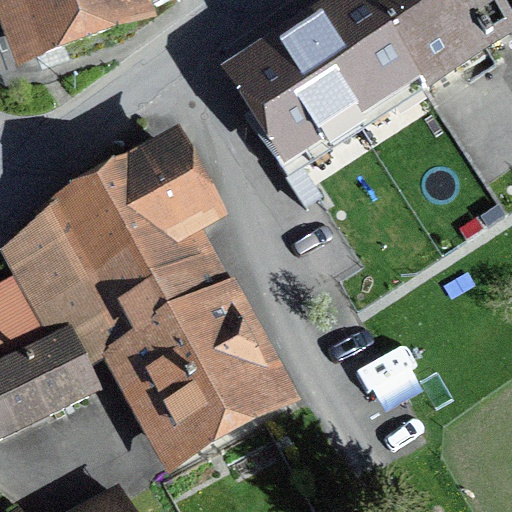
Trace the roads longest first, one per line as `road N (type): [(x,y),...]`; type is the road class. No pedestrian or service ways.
road 1 (track): [(160,65),(400,511)]
road 2 (tertiary): [(47,156),(249,0)]
